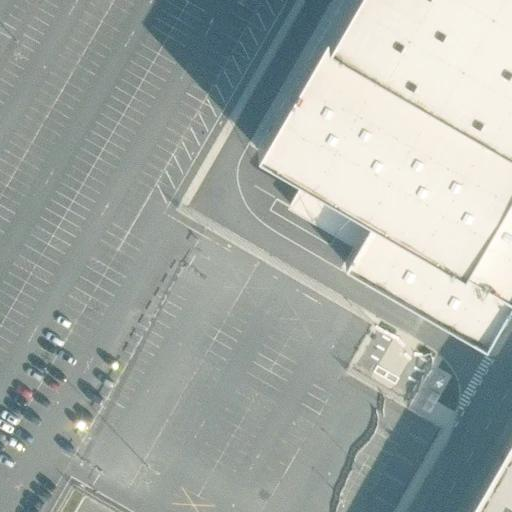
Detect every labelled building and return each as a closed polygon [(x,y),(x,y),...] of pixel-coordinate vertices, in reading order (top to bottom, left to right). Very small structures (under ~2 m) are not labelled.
[(511,0),(328,0),(317,20),(511,131),(511,0)] [(511,166),(511,131),(317,20),(246,143),(371,214),(456,263),(511,166)] [(511,166),(456,263),(511,294),(511,292),(511,166)] [(485,340),(511,294),(456,263),(371,214),(344,260),(485,340)] [(511,511),(511,430),(464,511),(511,511)]
